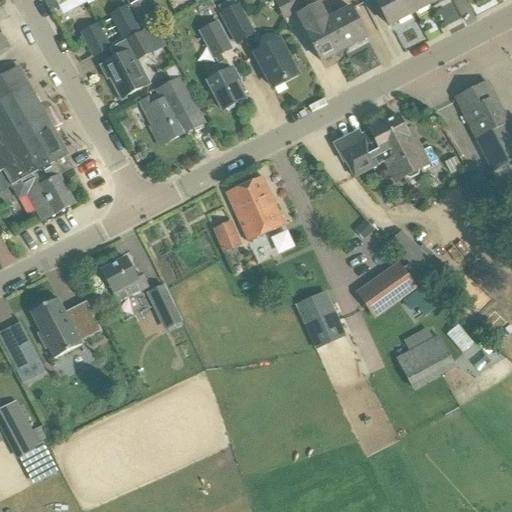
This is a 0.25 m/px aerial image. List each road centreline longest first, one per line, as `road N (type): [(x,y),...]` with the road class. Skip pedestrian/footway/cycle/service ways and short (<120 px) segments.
road 1 (residential): [(138,211),(494,27)]
road 2 (residential): [(138,211),(23,0)]
road 3 (residential): [(0,284),(138,211)]
